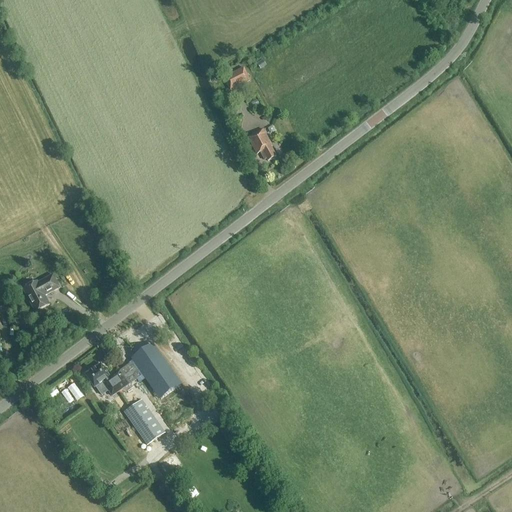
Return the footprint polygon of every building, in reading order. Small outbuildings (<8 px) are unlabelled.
[(230,92),(251,81),(244,68),(223,78),(230,92)] [(276,157),(270,148),(272,147),(263,130),(248,139),(257,155),(260,153),(264,161),(267,159),(268,161),(276,157)] [(38,283),(38,282),(23,290),(35,314),(50,306),(46,297),(61,289),(53,275),(38,283)] [(0,304),(0,313),(8,310),(5,302),(0,304)] [(32,328),(27,317),(18,322),(16,323),(21,333),(23,332),(24,332),(32,328)] [(101,365),(86,376),(95,389),(103,383),(112,397),(137,380),(172,430),(206,407),(161,343),(127,366),(127,367),(110,379),(101,365)] [(164,434),(141,401),(124,413),(147,446),(164,434)] [(125,492),(123,488),(108,499),(111,503),(125,492)]
